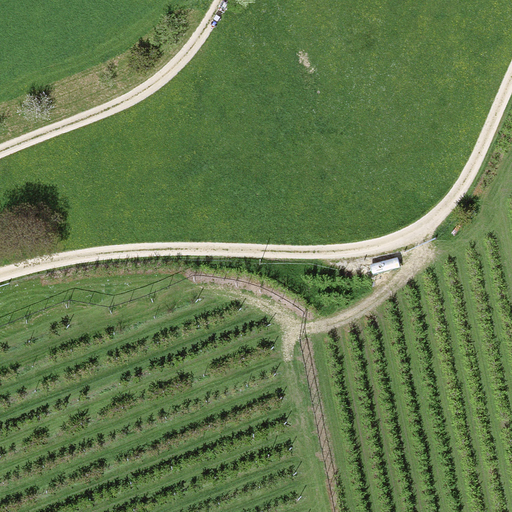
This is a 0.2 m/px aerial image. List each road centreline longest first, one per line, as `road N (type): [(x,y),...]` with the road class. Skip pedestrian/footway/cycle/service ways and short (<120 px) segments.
road 1 (track): [(0,279),(125,253),(378,249),(419,233),(459,201),(511,90)]
road 2 (track): [(0,152),(128,102),(207,34),(226,0)]
